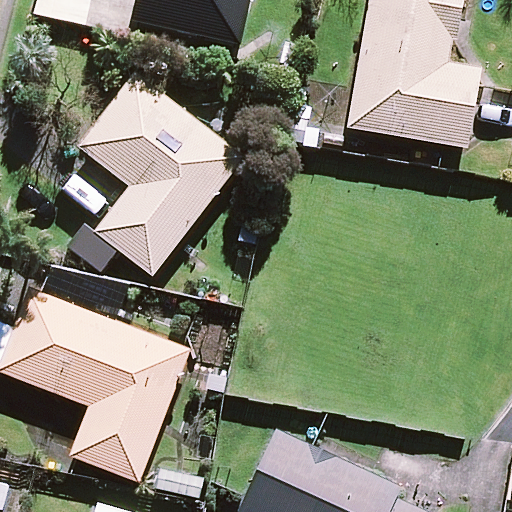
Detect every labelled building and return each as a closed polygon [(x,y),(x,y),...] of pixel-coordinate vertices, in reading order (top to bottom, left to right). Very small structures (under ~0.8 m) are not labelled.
[(145,0),(139,30),(249,53),(260,0),(145,0)] [(378,0),(355,136),(475,157),(489,76),(456,71),(460,48),(465,49),(473,0),(378,0)] [(254,164),(144,79),(85,154),(136,193),(101,238),(161,284),(254,164)] [(48,300),(37,295),(5,379),(97,414),(78,464),(148,491),(199,357),(48,300)] [(284,438),(249,511),(417,511),(404,506),(409,495),(320,454),(284,438)] [(0,511),(9,483),(0,480),(0,511)]
